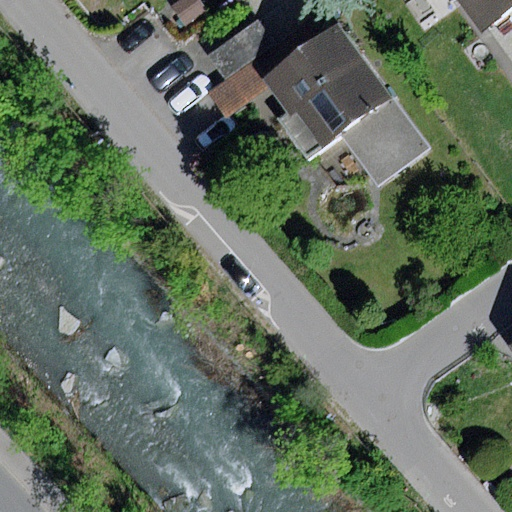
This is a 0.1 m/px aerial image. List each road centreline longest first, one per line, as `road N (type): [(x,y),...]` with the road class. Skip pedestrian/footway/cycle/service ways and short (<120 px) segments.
road 1 (residential): [(19,0),(368,394)]
road 2 (residential): [(368,394),(511,291)]
road 3 (residential): [(368,394),(473,511)]
